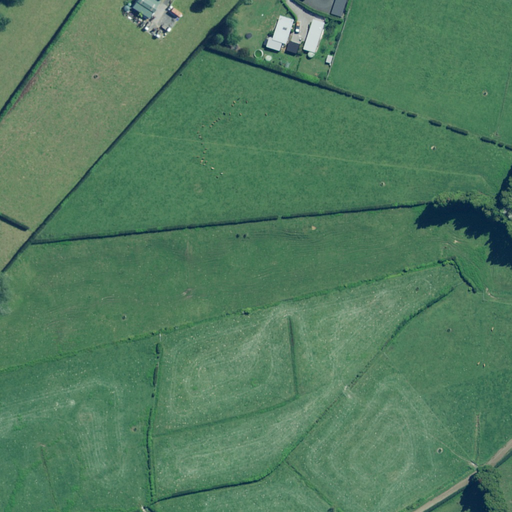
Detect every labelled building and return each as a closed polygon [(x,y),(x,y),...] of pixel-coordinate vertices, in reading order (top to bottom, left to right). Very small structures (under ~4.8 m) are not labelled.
[(136,0),(131,8),(148,19),(159,2),(156,0),(136,0)] [(348,0),(337,0),(333,15),(343,18),(348,0)] [(287,45),(295,21),(282,16),(274,39),(271,38),(268,48),(280,52),(283,44),(287,45)] [(316,54),(326,23),(315,20),(305,50),(316,54)] [(297,54),(300,44),(291,41),(288,51),(297,54)]
